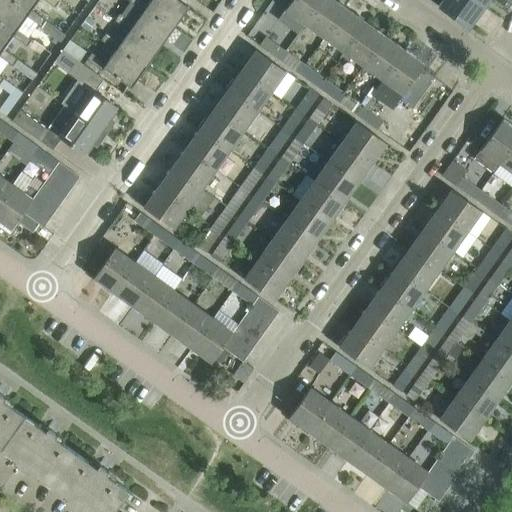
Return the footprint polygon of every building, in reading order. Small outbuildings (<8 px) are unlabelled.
[(28,12),(11,0),(0,0),(0,21),(14,31),(17,28),(26,16),(40,26),(45,19),(31,8),(28,12)] [(58,0),(11,0),(28,12),(31,8),(36,0),(45,0),(54,6),(58,0)] [(145,7),(173,27),(188,6),(180,0),(149,0),(148,3),(143,0),(127,0),(143,10),(145,7)] [(291,41),(304,23),(320,0),(290,0),(284,9),(285,10),(279,18),(290,26),(284,36),(291,41)] [(324,37),(345,7),(334,0),(320,0),(304,23),(324,37)] [(468,27),(482,7),(472,0),(442,0),(439,5),(468,27)] [(173,27),(145,7),(143,10),(134,23),(119,12),(114,19),(129,30),(131,26),(159,46),(173,27)] [(344,51),(365,21),(345,7),(324,37),(344,51)] [(65,33),(45,19),(40,26),(60,40),(65,33)] [(14,31),(0,21),(0,50),(0,51),(3,47),(12,35),(26,46),(32,38),(17,28),(14,31)] [(363,65),(384,35),(365,21),(344,51),(363,65)] [(159,46),(131,26),(129,30),(120,42),(105,32),(100,39),(115,49),(117,46),(145,66),(159,46)] [(270,29),(264,37),(259,44),(279,59),(284,51),(282,49),(288,41),(270,29)] [(383,79),(404,49),(384,35),(363,65),(383,79)] [(117,46),(115,49),(106,62),(91,51),(86,58),(100,68),(101,67),(130,87),(145,66),(117,46)] [(18,58),(3,47),(0,51),(0,50),(0,56),(12,65),(18,58)] [(405,48),(404,49),(383,79),(402,93),(398,98),(412,108),(434,77),(421,68),(424,64),(413,56),(415,54),(405,48)] [(82,80),(90,68),(63,49),(55,60),(82,80)] [(285,70),(255,49),(241,69),(271,90),(285,70)] [(304,65),(284,51),(279,59),(298,73),(304,65)] [(324,79),(304,65),(298,73),(318,87),(324,79)] [(271,90),(241,69),(234,79),(232,78),(225,87),(227,88),(227,89),(256,110),(271,90)] [(343,93),(324,79),(318,87),(338,101),(343,93)] [(0,106),(0,112),(6,116),(23,92),(15,86),(0,106)] [(91,88),(74,111),(105,133),(114,121),(109,117),(116,106),(91,88)] [(317,94),(309,88),(296,107),(304,113),(317,94)] [(256,110),(227,89),(213,108),(243,129),(256,110)] [(363,107),(343,93),(338,101),(358,115),(363,107)] [(317,123),(331,104),(323,98),(309,118),(317,123)] [(289,134),(304,113),(296,107),(281,128),(289,134)] [(382,121),(363,107),(358,115),(377,129),(382,121)] [(243,129),(213,108),(206,118),(204,117),(198,126),(199,127),(199,129),(228,150),(243,129)] [(48,127),(48,128),(20,109),(12,120),(53,149),(61,137),(58,134),(48,127)] [(96,146),(105,133),(74,111),(58,134),(61,137),(83,152),(91,142),(96,146)] [(19,133),(0,118),(0,130),(14,140),(19,133)] [(303,142),(317,123),(309,118),(295,137),(303,142)] [(499,163),(511,145),(511,126),(511,124),(511,123),(503,118),(502,119),(501,119),(480,148),(499,163)] [(371,162),(386,142),(356,121),(342,141),(371,162)] [(275,152),(289,134),(281,128),(267,147),(275,152)] [(228,150),(199,129),(185,147),(215,169),(228,150)] [(34,154),(39,147),(19,133),(14,140),(34,154)] [(289,162),(303,142),(295,137),(281,157),(289,162)] [(373,163),(371,162),(342,141),(328,160),(358,181),(364,172),(366,173),(373,163)] [(511,171),(511,145),(499,163),(511,171)] [(59,161),(39,147),(34,154),(29,160),(49,175),(51,171),(59,161)] [(215,169),(185,147),(171,167),(201,188),(215,169)] [(261,173),(275,152),(267,147),(253,167),(261,173)] [(275,182),(289,162),(281,157),(267,176),(275,182)] [(343,201),(358,181),(328,160),(314,180),(343,201)] [(79,176),(59,161),(51,171),(72,186),(79,176)] [(201,188),(171,167),(164,177),(163,175),(156,185),(158,186),(157,187),(187,208),(198,216),(212,196),(201,188)] [(247,192),(261,173),(253,167),(239,186),(247,192)] [(51,171),(49,175),(44,181),(65,196),(72,186),(51,171)] [(0,201),(12,184),(0,175),(0,201)] [(261,201),(275,182),(267,176),(253,196),(261,201)] [(460,176),(454,185),(474,198),(480,190),(460,176)] [(345,203),(343,201),(314,180),(300,199),(329,221),(336,211),(338,212),(345,203)] [(65,196),(44,181),(37,191),(58,206),(65,196)] [(23,211),(30,201),(32,198),(12,184),(0,201),(0,220),(11,228),(23,211)] [(233,211),(247,192),(239,186),(225,206),(233,211)] [(187,208),(157,187),(143,206),(173,227),(187,208)] [(481,210),(451,189),(444,199),(442,198),(435,207),(437,209),(467,230),(481,210)] [(499,204),(480,190),(474,198),(493,213),(499,204)] [(58,206),(37,191),(32,198),(30,201),(51,216),(58,206)] [(247,221),(261,201),(253,196),(239,215),(247,221)] [(315,240),(329,221),(300,199),(286,219),(315,240)] [(51,216),(30,201),(23,211),(43,226),(51,216)] [(511,213),(499,204),(493,213),(511,225),(511,213)] [(219,231),(233,211),(225,206),(211,225),(219,231)] [(467,230),(437,209),(423,228),(453,249),(467,230)] [(160,226),(140,211),(134,219),(154,234),(160,226)] [(233,241),(247,221),(239,215),(225,235),(233,241)] [(301,260),(315,240),(286,219),(272,239),(301,260)] [(205,251),(219,231),(211,225),(197,245),(205,251)] [(179,239),(160,226),(154,234),(173,248),(179,239)] [(453,249),(423,228),(409,248),(439,269),(453,249)] [(511,235),(511,232),(506,228),(492,248),(499,253),(511,235)] [(218,261),(233,241),(225,235),(210,255),(218,261)] [(199,253),(179,239),(173,248),(193,262),(199,253)] [(303,261),(301,260),(272,239),(258,258),(287,280),(295,269),(296,271),(303,261)] [(113,291),(134,262),(114,247),(93,277),(103,284),(102,286),(112,293),(113,291)] [(439,269),(409,248),(395,267),(424,289),(439,269)] [(485,273),(499,253),(492,248),(478,268),(485,273)] [(218,267),(199,253),(193,262),(213,276),(218,267)] [(499,282),(511,264),(511,261),(505,257),(491,277),(499,282)] [(273,299),(287,280),(258,258),(244,278),(273,299)] [(132,305),(153,275),(134,262),(113,291),(132,305)] [(238,282),(218,267),(213,276),(232,290),(238,282)] [(424,289),(395,267),(388,277),(386,276),(379,285),(381,287),(410,308),(424,289)] [(471,292),(485,273),(478,268),(464,287),(471,292)] [(152,319),(173,289),(153,275),(132,305),(152,319)] [(485,302),(499,282),(491,277),(477,296),(485,302)] [(258,296),(238,282),(232,290),(252,304),(258,296)] [(410,308),(381,287),(367,307),(396,328),(410,308)] [(457,312),(471,292),(464,287),(450,307),(457,312)] [(172,333),(193,303),(173,289),(152,319),(172,333)] [(279,311),(258,296),(252,304),(251,306),(272,320),(279,311)] [(491,306),(485,302),(477,296),(463,315),(471,321),(478,311),(485,315),(491,306)] [(191,347),(213,317),(193,303),(172,333),(191,347)] [(272,320),(251,306),(243,316),(264,330),(272,320)] [(396,328),(367,307),(353,326),(382,347),(396,328)] [(443,332),(457,312),(450,307),(436,327),(443,332)] [(457,341),(471,321),(463,315),(449,335),(457,341)] [(264,330),(243,316),(236,326),(257,341),(264,330)] [(222,346),(229,336),(232,331),(213,317),(191,347),(211,361),(222,346)] [(511,350),(511,321),(509,319),(495,338),(511,350)] [(257,341),(236,326),(232,331),(229,336),(250,351),(257,341)] [(382,347),(353,326),(346,336),(344,334),(337,344),(339,345),(338,346),(368,367),(382,347)] [(429,351),(443,332),(436,327),(422,346),(429,351)] [(443,360),(457,341),(449,335),(435,354),(443,360)] [(250,351),(229,336),(222,346),(243,361),(250,351)] [(511,350),(495,338),(481,358),(511,379),(511,378),(511,350)] [(415,371),(429,351),(422,346),(408,366),(415,371)] [(356,366),(335,351),(329,359),(350,374),(356,366)] [(428,380),(443,360),(435,354),(420,375),(428,380)] [(511,382),(511,379),(481,358),(467,377),(497,399),(504,390),(506,391),(511,382)] [(374,379),(356,366),(350,374),(369,387),(374,379)] [(400,391),(415,371),(408,366),(393,386),(400,391)] [(414,400),(428,380),(420,375),(406,394),(414,400)] [(499,400),(497,399),(467,377),(453,398),(483,419),(490,409),(492,410),(499,400)] [(394,393),(374,379),(369,387),(388,401),(394,393)] [(309,431),(330,401),(309,387),(288,416),(298,424),(297,426),(307,433),(309,431)] [(0,446),(23,414),(3,399),(5,396),(0,392),(0,446)] [(414,407),(394,393),(388,401),(408,415),(414,407)] [(469,439),(483,419),(453,398),(439,418),(469,439)] [(328,444),(349,415),(330,401),(309,431),(328,444)] [(434,421),(414,407),(408,415),(428,429),(434,421)] [(0,447),(51,484),(75,451),(54,436),(56,432),(47,425),(44,429),(23,414),(0,446),(0,447)] [(347,459),(368,429),(349,415),(328,444),(347,459)] [(453,435),(434,421),(428,429),(447,443),(453,435)] [(367,473),(388,443),(368,429),(347,459),(367,473)] [(474,450),(453,435),(447,443),(446,445),(467,460),(474,450)] [(387,487),(408,457),(388,443),(367,473),(387,487)] [(467,460),(446,445),(439,455),(460,470),(467,460)] [(96,466),(75,451),(51,484),(89,511),(110,511),(126,489),(127,490),(128,489),(105,473),(108,469),(98,462),(96,466)] [(460,470),(439,455),(432,465),(453,480),(460,470)] [(417,485),(425,475),(428,471),(408,457),(387,487),(406,501),(417,485)] [(453,480),(432,465),(428,471),(425,475),(445,490),(453,480)] [(445,490),(425,475),(417,485),(438,500),(445,490)]
